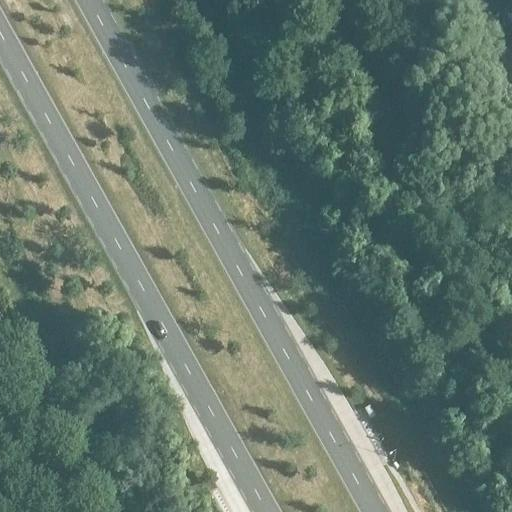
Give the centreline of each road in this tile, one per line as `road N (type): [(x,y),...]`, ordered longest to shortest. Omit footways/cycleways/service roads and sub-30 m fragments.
road 1 (primary): [(373,511),(88,0)]
road 2 (primary): [(0,20),(270,511)]
